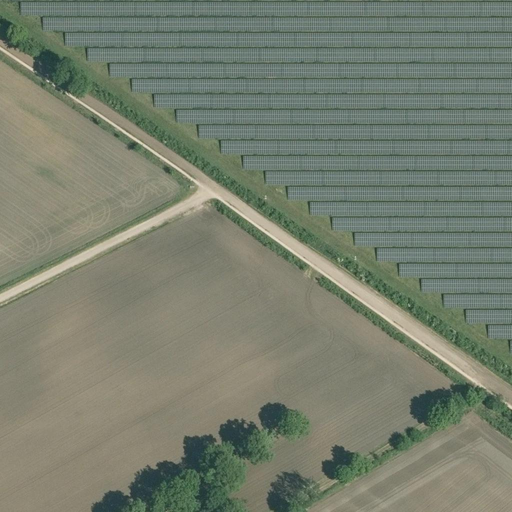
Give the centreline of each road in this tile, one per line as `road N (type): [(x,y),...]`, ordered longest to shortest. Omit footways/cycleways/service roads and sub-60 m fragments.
road 1 (track): [(511,399),(217,188)]
road 2 (track): [(217,188),(0,40)]
road 3 (track): [(0,298),(217,188)]
